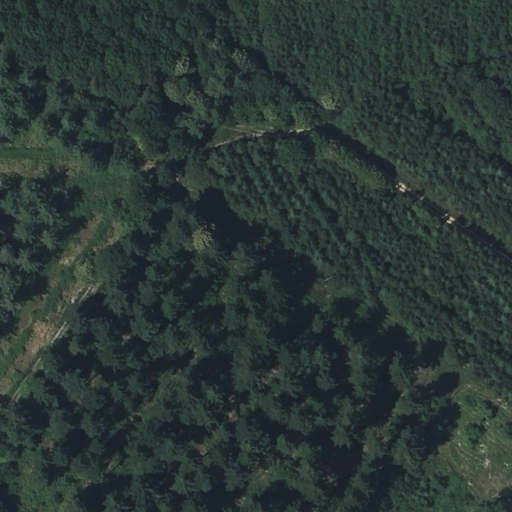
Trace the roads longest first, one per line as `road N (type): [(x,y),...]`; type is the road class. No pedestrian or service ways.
road 1 (track): [(511,255),(331,140),(136,112),(0,58)]
road 2 (track): [(373,160),(118,0)]
